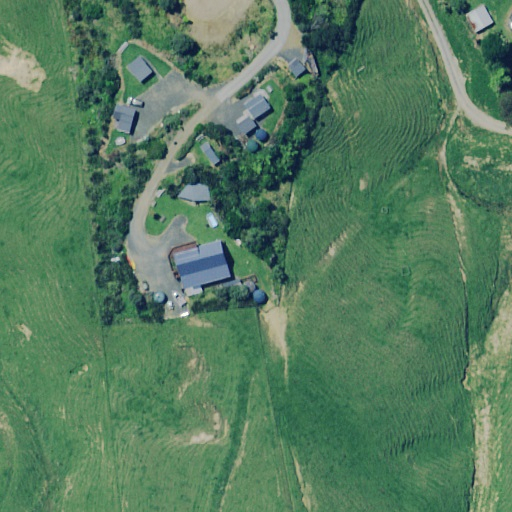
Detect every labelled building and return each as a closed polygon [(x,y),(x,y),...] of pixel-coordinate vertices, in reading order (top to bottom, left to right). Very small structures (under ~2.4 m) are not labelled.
[(496,22),(487,4),(469,14),(478,32),(496,22)] [(157,71),(143,55),(130,67),(144,82),(157,71)] [(140,109),(128,105),(120,128),(132,132),(140,109)] [(224,160),(215,146),(207,151),(216,165),(224,160)] [(195,181),(180,197),(212,201),(211,186),(195,181)] [(235,275),(225,240),(180,253),(178,248),(169,251),(173,264),(179,262),(189,296),(205,292),(203,284),(235,275)] [(253,276),(251,276),(249,277),(248,277),(246,278),(245,280),(244,281),(244,282),(243,284),(243,286),(243,287),(244,289),(245,290),(246,292),(247,293),(248,294),(250,294),(252,295),(253,295),(255,294),(256,294),(258,293),(259,292),(260,291),(261,290),(262,288),(262,286),(262,285),(262,283),(261,282),(261,280),(260,279),(258,278),(257,277),(255,276),(254,276),(253,276)]
